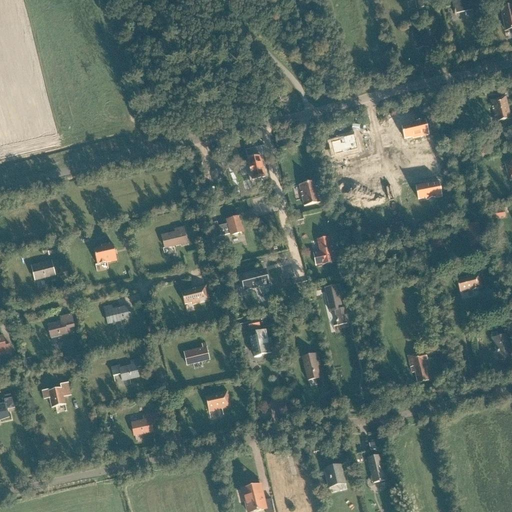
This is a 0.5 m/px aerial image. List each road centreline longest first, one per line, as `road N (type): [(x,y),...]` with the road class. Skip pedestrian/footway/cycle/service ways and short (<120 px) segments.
road 1 (unclassified): [(178,144),(511,64)]
road 2 (residential): [(511,389),(181,454)]
road 3 (residential): [(141,284),(199,271),(207,258),(178,144)]
road 4 (residential): [(181,454),(0,494)]
road 5 (unclassified): [(0,187),(178,144)]
road 6 (residential): [(141,284),(181,454)]
road 7 (residential): [(15,314),(141,284)]
